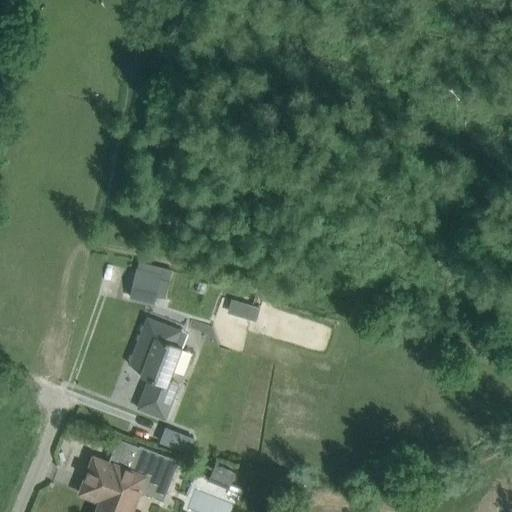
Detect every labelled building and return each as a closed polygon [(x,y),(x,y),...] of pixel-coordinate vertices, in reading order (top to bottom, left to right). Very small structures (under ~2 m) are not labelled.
[(139,261),(130,297),(154,303),(155,299),(164,301),(173,270),(163,267),(139,261)] [(260,308),(231,300),(228,311),(257,320),(260,308)] [(181,331),(148,318),(130,365),(144,370),(141,377),(149,380),(138,408),(166,419),(177,390),(168,386),(182,347),(175,345),(181,331)] [(184,439),(163,431),(159,443),(180,451),(184,439)] [(94,457),(86,479),(80,495),(101,503),(97,511),(132,511),(141,490),(154,495),(164,499),(179,461),(140,446),(136,457),(131,470),(115,465),(94,457)] [(216,464),(209,481),(228,489),(235,472),(216,464)]
